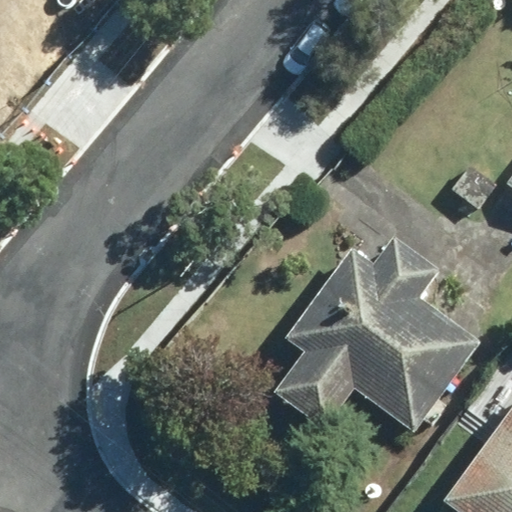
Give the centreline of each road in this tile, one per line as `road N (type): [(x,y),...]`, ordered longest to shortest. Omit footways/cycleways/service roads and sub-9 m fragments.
road 1 (residential): [(0,370),(295,0)]
road 2 (residential): [(114,511),(0,426)]
